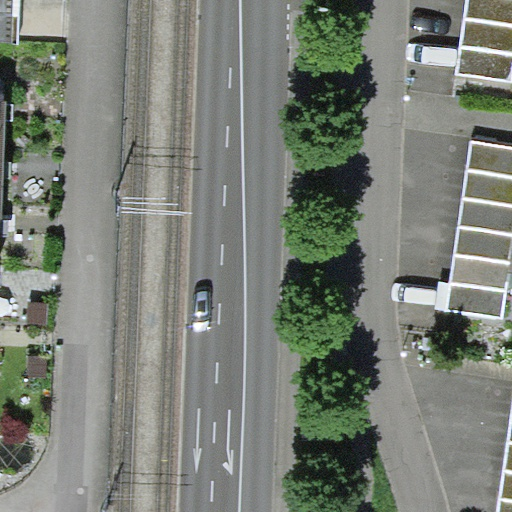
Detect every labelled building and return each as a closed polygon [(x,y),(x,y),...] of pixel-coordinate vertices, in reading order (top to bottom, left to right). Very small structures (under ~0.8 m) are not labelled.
[(9,0),(0,0),(0,47),(7,48),(9,0)] [(511,0),(462,0),(460,17),(511,24),(511,0)] [(511,24),(460,17),(456,46),(511,54),(511,24)] [(511,54),(456,46),(452,74),(509,83),(511,61),(511,54)] [(511,145),(469,139),(465,168),(511,174),(511,145)] [(511,174),(465,168),(461,196),(511,203),(511,174)] [(511,203),(461,196),(456,224),(511,232),(511,203)] [(511,232),(456,224),(452,253),(509,261),(509,260),(511,242),(511,232)] [(452,253),(448,281),(505,289),(509,261),(452,253)] [(448,281),(444,310),(501,318),(505,289),(448,281)] [(511,439),(505,438),(501,467),(511,468),(511,439)] [(511,468),(501,467),(497,495),(511,497),(511,468)] [(511,511),(511,497),(497,495),(494,511),(511,511)]
